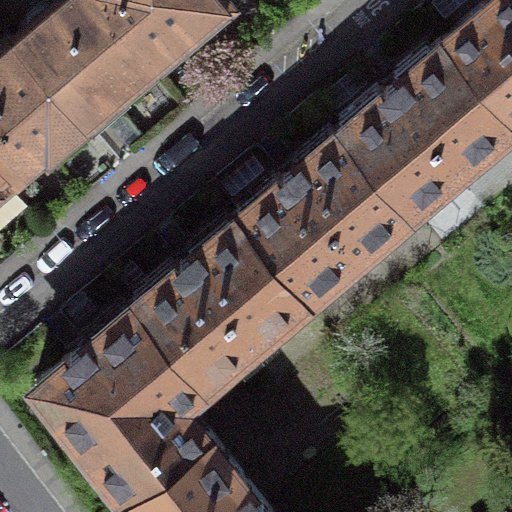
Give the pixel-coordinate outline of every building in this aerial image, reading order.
[(51,0),(13,32),(85,117),(93,110),(154,59),(104,0),(51,0)] [(104,0),(154,59),(224,0),(104,0)] [(511,113),(511,0),(482,0),(444,32),(511,113)] [(0,43),(0,155),(13,171),(45,144),(48,148),(76,124),(85,117),(13,32),(0,43)] [(341,120),(410,201),(511,114),(511,113),(444,32),(392,76),(341,120)] [(290,163),(238,206),(307,288),(410,201),(341,120),(290,163)] [(0,182),(13,171),(0,155),(0,182)] [(204,375),(307,288),(238,206),(186,250),(135,293),(204,375)] [(183,393),(204,375),(135,293),(75,344),(35,377),(125,492),(210,427),(183,393)] [(275,511),(210,427),(125,492),(140,511),(275,511)]
